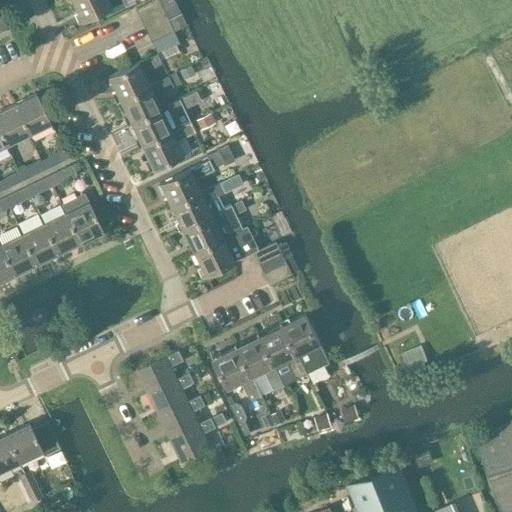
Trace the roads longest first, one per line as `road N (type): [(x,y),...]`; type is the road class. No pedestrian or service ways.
road 1 (residential): [(182,313),(65,60)]
road 2 (residential): [(144,471),(94,358)]
